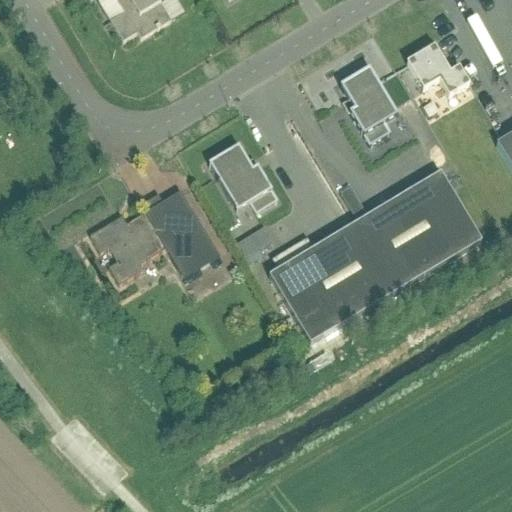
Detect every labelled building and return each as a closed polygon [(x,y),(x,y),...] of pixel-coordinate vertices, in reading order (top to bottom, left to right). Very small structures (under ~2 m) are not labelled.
[(112,0),(124,19),(110,27),(122,48),(136,40),(140,46),(156,36),(157,37),(160,35),(159,34),(171,27),(154,0),(112,0)] [(449,79),(433,53),(406,69),(422,97),(438,87),(448,104),(468,91),(458,74),(449,79)] [(368,152),(390,139),(384,129),(397,122),(368,75),(339,92),(353,116),(348,119),(368,152)] [(427,137),(408,106),(394,114),(413,145),(427,137)] [(511,179),(511,140),(495,151),(511,179)] [(252,177),(237,153),(208,171),(236,218),(249,211),(255,220),(277,207),(257,174),(252,177)] [(439,179),(354,231),(395,300),(481,248),(439,179)] [(219,264),(180,198),(162,209),(168,218),(150,229),(144,219),(118,235),(113,228),(89,243),(100,260),(108,255),(116,269),(108,274),(119,292),(143,277),(140,271),(165,256),(183,286),(219,264)] [(278,277),(268,282),(309,351),(395,300),(354,231),(313,255),(306,244),(271,266),(278,277)] [(263,234),(253,241),(261,254),(272,248),(263,234)]
